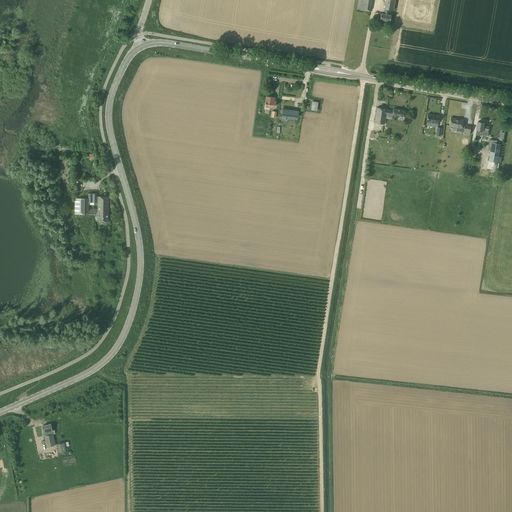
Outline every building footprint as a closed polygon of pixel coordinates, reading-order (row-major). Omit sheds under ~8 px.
[(369,11),(371,0),(358,0),(357,9),(369,11)] [(384,0),(383,9),(384,9),(390,10),(393,10),(395,0),(384,0)] [(381,13),(380,20),(390,22),(391,15),(389,14),(390,10),(384,9),(383,14),(381,13)] [(266,96),(264,109),(269,109),(270,107),(272,108),(273,106),(275,106),(276,101),(275,101),(275,97),(266,96)] [(377,107),(374,122),(385,124),(386,117),(388,117),(389,115),(393,115),(396,116),(396,115),(400,115),(399,119),(403,120),(404,116),(405,110),(394,109),(394,110),(393,110),(387,109),(377,107)] [(297,113),(297,111),(281,109),(280,119),(284,120),(285,116),(294,117),(295,113),(297,113)] [(438,124),(439,116),(428,114),(427,122),(438,124)] [(451,117),(449,126),(465,129),(465,126),(463,125),(464,120),(451,117)] [(478,121),(477,130),(483,131),(483,135),(488,136),(490,126),(485,125),(485,122),(478,121)] [(490,139),(488,147),(491,147),(489,161),(498,163),(501,144),(497,143),(497,141),(490,139)] [(76,209),(76,214),(88,214),(98,214),(98,221),(108,221),(108,196),(98,196),(97,196),(97,193),(88,193),(88,198),(88,202),(96,202),(96,204),(98,204),(98,209),(88,209),(76,209)] [(52,434),(52,430),(51,424),(43,426),(44,432),(48,431),(49,435),(44,436),(47,447),(56,445),(53,434),(52,434)] [(59,452),(66,451),(64,442),(57,444),(59,452)]
